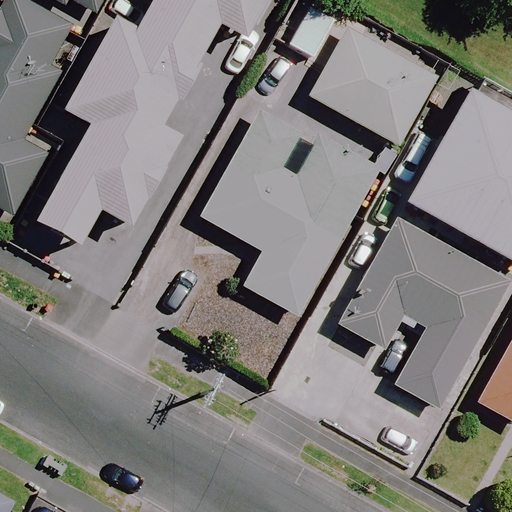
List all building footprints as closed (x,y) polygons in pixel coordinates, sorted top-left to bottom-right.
[(77,39),(8,0),(1,0),(0,3),(0,220),(6,224),(42,160),(17,146),(77,39)] [(261,0),(146,0),(125,39),(105,28),(54,119),(81,134),(26,232),(70,257),(91,219),(121,236),(171,146),(154,136),(210,34),(235,48),(261,0)] [(39,0),(87,30),(105,0),(39,0)] [(337,11),(316,0),(289,0),(270,37),(312,59),(337,11)] [(385,149),(390,151),(428,81),(340,35),(316,80),(299,71),(271,121),(254,112),(192,223),(256,258),(236,294),(289,323),(385,149)] [(511,132),(451,99),(389,209),(511,277),(511,132)] [(496,298),(385,239),(333,336),(396,369),(386,388),(434,414),(496,298)] [(511,330),(467,410),(511,435),(511,330)]
